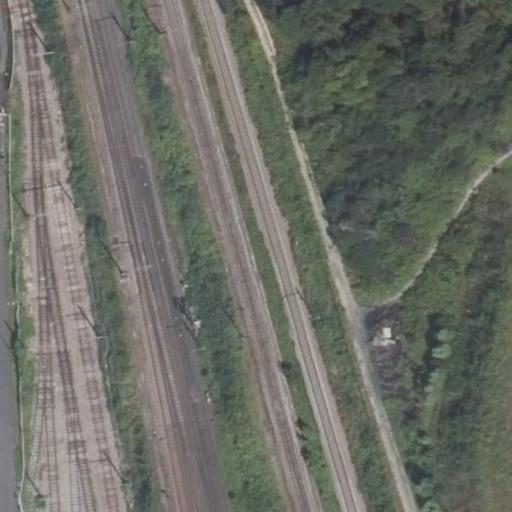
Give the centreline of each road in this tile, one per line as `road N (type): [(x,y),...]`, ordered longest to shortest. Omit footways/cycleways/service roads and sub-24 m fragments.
road 1 (track): [(265,47),(401,511)]
road 2 (track): [(511,150),(471,187),(418,272),(348,329)]
